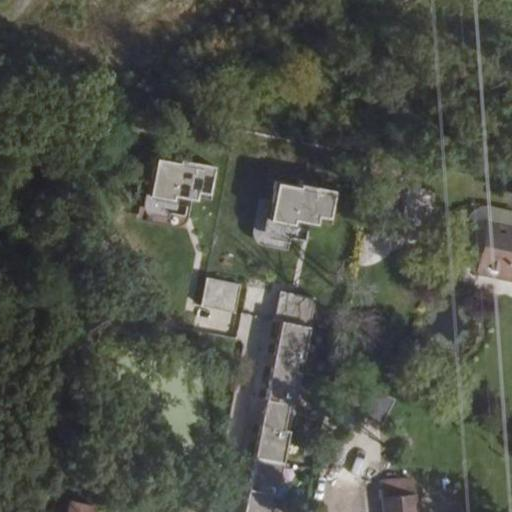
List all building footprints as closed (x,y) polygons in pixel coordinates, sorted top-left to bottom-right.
[(163,153),(156,190),(214,202),(222,165),(163,153)] [(336,222),(343,190),(278,176),(266,233),(301,241),(306,215),(336,222)] [(482,247),(487,224),(489,207),(480,207),(473,210),(468,215),(465,223),(461,243),(482,247)] [(511,211),(489,207),(487,224),(511,228),(511,211)] [(482,247),(477,274),(507,281),(509,272),(511,272),(511,228),(487,224),(482,247)] [(240,309),(242,279),(205,277),(203,308),(240,309)] [(59,462),(56,474),(105,484),(107,471),(59,462)] [(380,480),(381,497),(413,494),(412,477),(380,480)] [(415,511),(413,494),(381,497),(382,511),(415,511)] [(96,511),(97,508),(68,502),(65,511),(96,511)]
